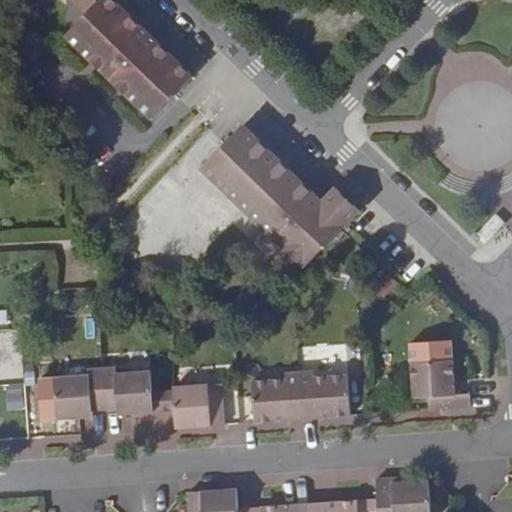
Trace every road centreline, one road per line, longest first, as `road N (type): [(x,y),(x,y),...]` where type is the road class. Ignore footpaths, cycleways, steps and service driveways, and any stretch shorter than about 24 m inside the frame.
road 1 (residential): [(138,468),(471,442)]
road 2 (residential): [(317,127),(489,292)]
road 3 (residential): [(187,0),(317,127)]
road 4 (residential): [(317,127),(441,0)]
road 5 (residential): [(0,477),(138,468)]
